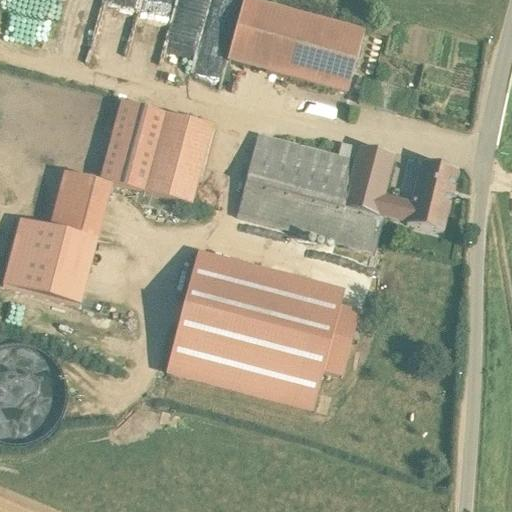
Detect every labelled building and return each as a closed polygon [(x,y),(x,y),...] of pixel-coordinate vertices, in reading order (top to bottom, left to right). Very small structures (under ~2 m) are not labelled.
[(163,42),(156,81),(216,92),(221,61),(217,60),(221,41),(203,38),(209,0),(140,0),(134,37),(163,42)] [(362,42),(242,8),(224,72),(345,105),(362,42)] [(414,103),(362,88),(355,112),(356,113),(407,128),(414,103)] [(118,112),(97,190),(190,215),(211,137),(118,112)] [(380,229),(439,244),(455,181),(416,171),(406,212),(383,206),(394,167),(339,153),(336,165),(255,144),(234,228),(372,263),(380,229)] [(110,195),(60,183),(47,237),(96,249),(110,195)] [(196,261),(163,385),(310,424),(321,384),(340,388),(358,321),(338,316),(342,300),(196,261)] [(0,440),(57,436),(50,355),(0,359),(0,440)]
